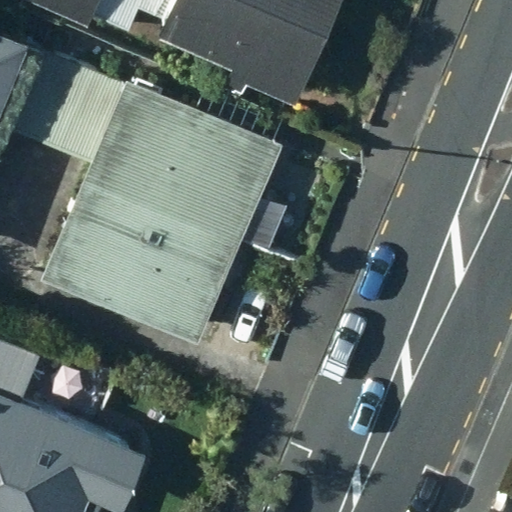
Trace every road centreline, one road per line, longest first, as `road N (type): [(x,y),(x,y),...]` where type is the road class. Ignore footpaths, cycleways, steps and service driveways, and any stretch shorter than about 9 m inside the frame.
road 1 (secondary): [(406,365),(432,192),(488,46),(511,18)]
road 2 (secondary): [(511,241),(406,365)]
road 3 (secondary): [(343,511),(406,365)]
